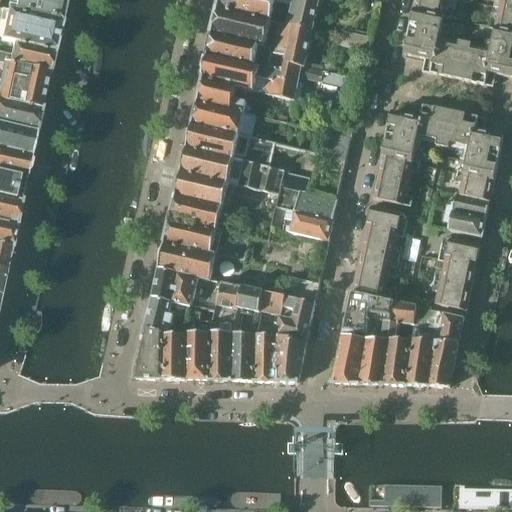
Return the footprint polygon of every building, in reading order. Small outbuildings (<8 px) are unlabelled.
[(0,0),(0,10),(7,12),(60,26),(65,1),(61,0),(0,0)] [(222,0),(221,10),(271,22),(276,3),(292,7),(288,26),(314,32),(321,0),(222,0)] [(416,0),(414,14),(444,21),(451,22),(454,11),(447,10),(449,0),(416,0)] [(511,0),(501,0),(500,9),(511,12),(511,0)] [(511,12),(500,9),(497,21),(491,19),(488,30),(495,32),(511,35),(511,12)] [(265,49),(271,22),(221,10),(215,36),(259,47),(265,49)] [(60,26),(7,12),(0,39),(0,42),(12,46),(12,45),(53,54),(60,26)] [(444,21),(414,14),(404,57),(425,62),(422,75),(493,90),(496,77),(511,80),(511,35),(495,32),(493,43),(486,41),(484,49),(447,41),(449,33),(442,32),(444,21)] [(307,64),(314,32),(288,26),(280,25),(275,50),(288,54),(285,66),(321,75),(323,68),(313,65),(312,66),(307,64)] [(371,54),(374,36),(344,29),(342,39),(341,39),(339,47),(371,54)] [(259,47),(215,36),(210,57),(254,68),(259,47)] [(12,45),(12,46),(8,61),(4,60),(4,53),(0,52),(0,63),(49,75),(53,54),(12,45)] [(288,54),(275,50),(272,49),(267,70),(283,74),(285,66),(288,54)] [(254,68),(210,57),(205,80),(237,89),(273,98),(300,104),(305,84),(299,83),(299,79),(320,84),(321,83),(322,75),(321,75),(285,66),(283,74),(254,68)] [(0,101),(41,112),(49,75),(0,63),(0,101)] [(323,72),(322,75),(321,83),(331,86),(334,75),(323,72)] [(205,80),(200,104),(244,115),(245,114),(247,103),(234,100),(237,89),(205,80)] [(0,125),(35,135),(41,112),(0,101),(0,125)] [(244,115),(200,104),(195,126),(241,138),(251,141),(252,141),(253,140),(257,118),(245,114),(244,115)] [(392,113),(383,156),(414,163),(417,151),(424,153),(425,146),(441,149),(462,154),(461,161),(468,162),(465,174),(495,180),(504,137),(484,133),(487,120),(415,105),(413,117),(392,113)] [(326,136),(328,137),(342,141),(351,143),(354,130),(329,124),(326,136)] [(0,151),(30,158),(35,135),(0,125),(0,151)] [(241,138),(195,126),(189,149),(236,161),(245,164),(270,170),(270,169),(276,146),(253,140),(252,141),(251,141),(247,157),(237,154),(241,138)] [(346,164),(351,143),(342,141),(328,137),(323,158),(346,164)] [(189,149),(178,199),(223,209),(229,186),(267,194),(266,200),(278,202),(279,197),(274,196),(280,172),(270,169),(270,170),(245,164),(240,183),(231,180),(236,161),(189,149)] [(0,151),(0,173),(26,179),(30,158),(0,151)] [(414,163),(383,156),(378,178),(410,185),(413,173),(419,174),(421,164),(414,163)] [(495,180),(465,174),(458,172),(456,184),(461,185),(459,195),(460,196),(460,197),(490,203),(495,180)] [(0,199),(20,204),(26,179),(0,173),(0,199)] [(284,174),(280,193),(305,198),(305,195),(309,180),(284,174)] [(410,185),(378,178),(374,200),(412,208),(414,198),(408,197),(410,185)] [(280,193),(279,197),(278,202),(275,214),(289,217),(333,226),(338,203),(305,195),(305,198),(280,193)] [(448,202),(445,213),(486,222),(490,203),(460,197),(460,196),(459,195),(457,195),(456,204),(448,202)] [(0,199),(0,224),(15,228),(20,204),(0,199)] [(178,199),(167,246),(217,257),(217,256),(238,261),(243,237),(217,232),(223,209),(178,199)] [(372,207),(367,229),(404,238),(409,215),(372,207)] [(428,212),(418,210),(416,218),(426,220),(428,212)] [(486,222),(445,213),(443,223),(451,225),(449,233),(481,240),(481,241),(482,241),(486,222)] [(289,217),(275,214),(272,230),(286,234),(289,217)] [(289,217),(286,234),(329,244),(333,226),(289,217)] [(0,249),(10,251),(15,228),(0,224),(0,249)] [(438,229),(428,227),(426,236),(436,239),(438,229)] [(367,229),(363,251),(400,259),(402,250),(396,249),(399,239),(404,240),(404,238),(367,229)] [(443,239),(438,260),(477,268),(481,247),(443,239)] [(167,246),(160,275),(197,283),(198,279),(211,282),(217,257),(167,246)] [(0,273),(4,274),(10,251),(0,249),(0,273)] [(363,251),(358,273),(390,279),(392,267),(398,268),(400,259),(363,251)] [(477,268),(438,260),(438,263),(445,264),(442,274),(437,273),(434,282),(472,290),(477,268)] [(358,273),(354,294),(371,298),(390,303),(392,292),(387,291),(390,279),(358,273)] [(197,283),(160,275),(153,305),(189,313),(197,283)] [(315,309),(320,289),(292,282),(287,303),(315,309)] [(472,290),(434,282),(432,292),(438,293),(434,313),(444,315),(465,320),(466,320),(472,290)] [(235,335),(244,289),(221,284),(215,314),(217,314),(216,319),(210,383),(233,383),(235,335)] [(235,335),(233,383),(255,384),(256,337),(256,336),(240,336),(243,315),(259,319),(265,293),(244,289),(235,335)] [(256,337),(255,384),(278,385),(284,302),(284,298),(265,293),(259,319),(261,320),(262,314),(276,317),(273,332),(270,331),(270,338),(256,337)] [(366,340),(367,340),(368,322),(371,298),(354,294),(344,337),(336,373),(334,385),(360,386),(366,340)] [(366,340),(360,386),(383,387),(392,305),(390,304),(390,303),(371,298),(368,322),(385,324),(383,342),(367,340),(366,340)] [(287,303),(284,302),(278,385),(294,385),(295,386),(296,386),(300,383),(300,381),(300,378),(309,337),(315,309),(287,303)] [(189,313),(153,305),(146,334),(164,336),(166,336),(171,316),(182,319),(190,320),(189,313)] [(392,305),(383,387),(406,387),(412,342),(398,342),(399,326),(414,328),(416,310),(392,305)] [(406,387),(425,388),(438,342),(444,315),(434,313),(416,310),(414,328),(412,342),(406,387)] [(210,383),(216,319),(189,313),(190,320),(192,382),(210,383)] [(444,315),(438,342),(460,344),(465,320),(444,315)] [(187,337),(166,336),(164,336),(164,346),(164,381),(192,382),(190,320),(182,319),(181,329),(188,329),(187,337)] [(146,334),(144,344),(164,346),(164,336),(146,334)] [(460,344),(438,342),(425,388),(450,388),(460,344)] [(164,346),(144,344),(136,381),(164,381),(164,346)] [(511,492),(463,491),(462,510),(511,511),(511,492)] [(376,494),(375,507),(447,509),(447,496),(376,494)]
